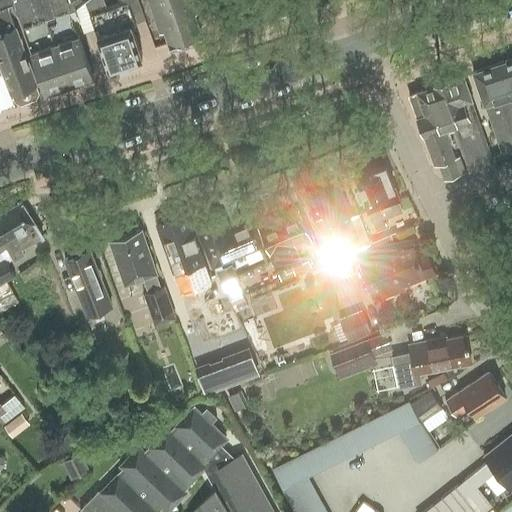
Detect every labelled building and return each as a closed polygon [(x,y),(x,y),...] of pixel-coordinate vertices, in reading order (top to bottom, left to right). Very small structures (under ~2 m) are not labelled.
[(21,0),(16,2),(47,89),(71,81),(42,0),(21,0)] [(42,0),(71,81),(94,73),(80,32),(79,32),(78,29),(84,27),(74,0),(42,0)] [(80,14),(81,14),(108,3),(104,0),(86,0),(77,7),(80,14)] [(109,68),(126,63),(143,57),(132,24),(136,22),(129,2),(133,0),(119,0),(121,4),(92,14),(99,35),(98,35),(109,68)] [(195,0),(150,0),(162,33),(166,32),(171,47),(203,37),(195,13),(199,11),(195,0)] [(37,84),(8,5),(0,7),(0,59),(12,92),(24,88),(37,84)] [(511,57),(497,62),(489,64),(474,70),(485,103),(486,102),(503,151),(511,148),(511,57)] [(453,80),(452,79),(435,84),(450,125),(453,124),(469,171),(493,163),(472,100),(473,100),(464,76),(453,80)] [(420,100),(425,115),(418,117),(434,165),(439,164),(445,179),(464,173),(459,156),(455,158),(445,127),(450,125),(435,84),(420,90),(423,99),(420,100)] [(386,167),(356,179),(376,229),(390,224),(387,218),(403,211),(386,167)] [(360,214),(350,218),(338,189),(321,195),(319,194),(314,196),(313,199),(308,201),(329,250),(345,243),(349,252),(372,243),(360,214)] [(24,205),(0,218),(0,231),(10,248),(17,259),(25,254),(22,249),(43,237),(24,205)] [(205,270),(200,255),(201,255),(186,211),(156,222),(171,265),(179,262),(184,278),(205,270)] [(300,216),(280,224),(288,245),(286,245),(292,257),(290,258),(294,267),(292,268),(295,275),(313,267),(310,260),(303,263),(297,250),(312,243),(300,216)] [(251,220),(229,228),(224,217),(198,228),(215,267),(242,256),(241,255),(245,253),(246,255),(263,248),(251,220)] [(288,245),(280,224),(273,227),(271,220),(258,225),(283,280),(295,275),(292,268),(294,267),(290,258),(292,257),(286,245),(288,245)] [(157,273),(142,230),(112,240),(127,284),(143,278),(149,293),(145,294),(156,324),(175,318),(165,287),(162,288),(156,273),(157,273)] [(0,254),(10,248),(0,231),(0,254)] [(399,253),(396,244),(361,257),(371,284),(378,281),(385,298),(404,290),(402,285),(434,273),(427,253),(418,257),(414,247),(399,253)] [(67,258),(81,299),(86,315),(112,306),(92,249),(67,258)] [(16,275),(5,258),(0,260),(0,310),(7,321),(24,311),(18,302),(20,300),(7,280),(16,275)] [(225,291),(226,291),(238,286),(235,278),(222,284),(225,291)] [(383,299),(375,302),(383,324),(392,321),(383,299)] [(363,309),(340,318),(348,339),(372,330),(363,309)] [(234,348),(253,339),(243,319),(224,328),(234,348)] [(394,354),(400,387),(422,382),(421,372),(471,363),(466,336),(440,341),(440,338),(424,341),(414,342),(411,343),(413,351),(394,354)] [(367,339),(336,352),(342,367),(373,355),(367,339)] [(259,375),(249,350),(222,360),(233,385),(259,375)] [(477,419),(507,399),(490,375),(447,402),(458,417),(470,409),(477,419)] [(38,389),(37,396),(40,400),(45,400),(49,397),(49,390),(47,386),(42,386),(38,389)] [(229,396),(236,411),(249,405),(242,390),(229,396)] [(412,402),(425,423),(445,411),(431,390),(412,402)] [(141,395),(122,404),(131,422),(150,413),(141,395)] [(400,431),(420,420),(418,417),(409,401),(382,413),(393,434),(400,431)] [(157,511),(163,506),(168,511),(187,492),(184,489),(205,468),(215,487),(190,511),(276,511),(241,450),(235,457),(222,445),(229,438),(213,422),(217,417),(208,408),(203,413),(196,406),(172,431),(169,428),(146,452),(140,447),(122,466),(124,468),(101,492),(99,491),(82,509),(85,511),(157,511)] [(4,427),(13,437),(30,423),(22,413),(4,427)] [(382,413),(367,421),(378,442),(393,434),(382,413)] [(400,431),(406,441),(426,429),(420,420),(400,431)] [(355,426),(366,447),(378,442),(367,421),(355,426)] [(346,431),(357,452),(366,447),(355,426),(346,431)] [(412,451),(432,440),(426,429),(406,441),(412,451)] [(346,431),(339,435),(349,456),(357,452),(346,431)] [(511,511),(511,501),(498,511),(493,505),(474,481),(494,466),(511,487),(511,434),(486,455),(490,461),(424,511),(511,511)] [(339,435),(329,440),(339,459),(340,460),(349,456),(339,435)] [(318,445),(328,466),(339,460),(339,459),(329,440),(318,445)] [(412,451),(419,461),(438,449),(432,440),(412,451)] [(306,451),(317,471),(328,466),(318,445),(306,451)] [(271,470),(282,489),(308,475),(317,471),(306,451),(292,458),(271,470)] [(80,452),(63,461),(72,480),(90,471),(80,452)] [(288,499),(314,485),(308,475),(282,489),(288,499)] [(314,485),(288,499),(294,509),(319,494),(314,485)] [(294,509),(295,511),(312,511),(324,505),(319,494),(294,509)]
